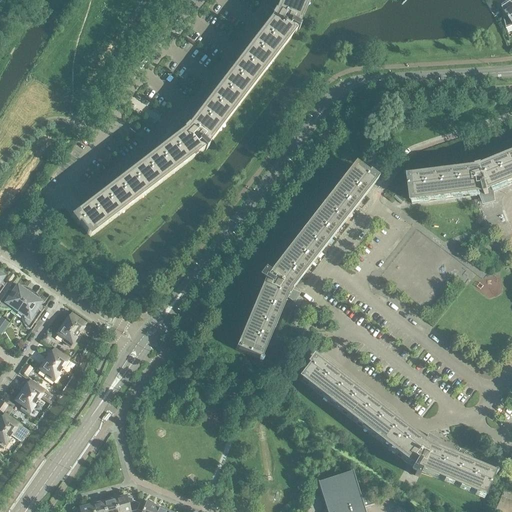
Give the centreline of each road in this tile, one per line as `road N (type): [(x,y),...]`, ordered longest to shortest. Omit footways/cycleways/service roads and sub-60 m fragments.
road 1 (secondary): [(142,345),(332,97),(360,82),(511,71)]
road 2 (residential): [(34,273),(26,243),(33,226),(200,0)]
road 3 (secondary): [(25,511),(142,345)]
road 4 (residential): [(451,403),(427,433),(328,352),(350,323)]
road 5 (residential): [(356,287),(400,230),(371,208),(327,265)]
road 6 (residential): [(497,395),(356,287)]
road 7 (residential): [(350,323),(451,403)]
